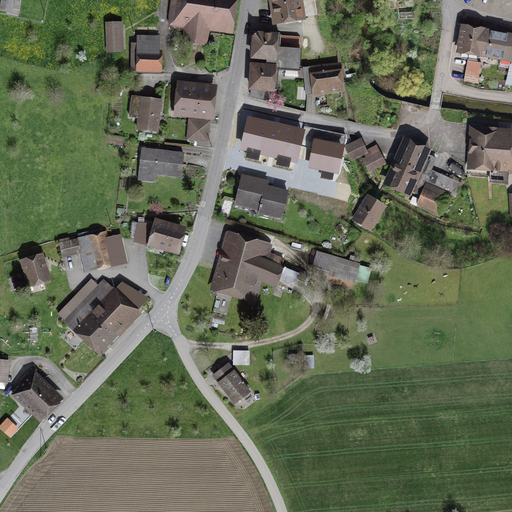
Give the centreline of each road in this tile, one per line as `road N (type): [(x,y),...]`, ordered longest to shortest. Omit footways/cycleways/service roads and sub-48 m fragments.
road 1 (tertiary): [(160,310),(47,427),(0,493)]
road 2 (unclassified): [(160,310),(203,387),(257,458),(282,511)]
road 3 (tertiary): [(231,99),(191,255),(160,310)]
road 4 (residential): [(231,99),(355,130),(404,134),(430,126)]
